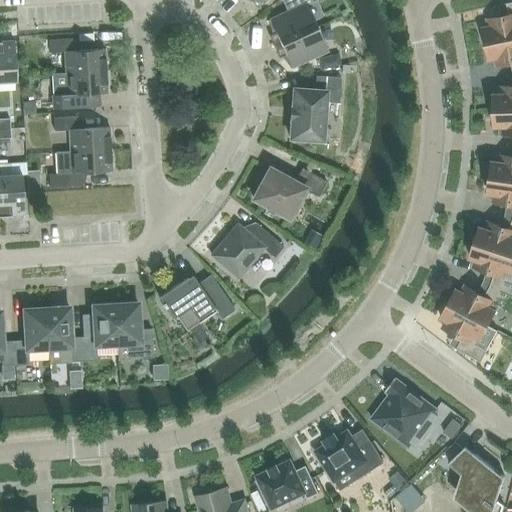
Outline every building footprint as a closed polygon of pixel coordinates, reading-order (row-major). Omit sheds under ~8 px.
[(486,44),(511,38),(511,2),(506,4),(509,15),(487,20),(489,27),(483,29),(486,44)] [(273,47),(316,28),(305,4),(269,20),(274,33),(268,36),(273,47)] [(316,28),(273,47),(278,59),(285,56),(291,69),(327,52),(316,28)] [(511,38),(486,44),(490,60),(495,59),(497,66),(511,63),(511,38)] [(73,39),(48,41),(49,53),(64,53),(65,74),(105,72),(104,49),(74,51),(73,39)] [(13,42),(0,42),(0,82),(16,82),(13,42)] [(66,95),(51,96),(52,109),(100,106),(100,94),(106,94),(105,72),(65,74),(66,95)] [(290,108),(289,120),(290,120),(289,139),(322,141),(324,103),(338,103),(340,78),(315,77),(314,91),(293,89),(291,108),(290,108)] [(494,111),(511,110),(511,86),(499,87),(499,95),(493,95),(494,111)] [(511,110),(494,111),(494,127),(500,127),(501,134),(511,133),(511,110)] [(71,152),(110,150),(109,128),(80,129),(79,117),(54,119),(55,132),(69,131),(71,152)] [(8,119),(0,119),(0,128),(9,128),(8,119)] [(0,139),(9,139),(9,128),(0,128),(0,139)] [(110,150),(71,152),(72,173),(49,175),(50,188),(83,186),(82,174),(111,172),(110,150)] [(511,156),(500,155),(498,162),(492,162),(490,177),(511,180),(511,156)] [(317,198),(326,182),(301,169),(293,183),(269,170),(267,174),(264,172),(257,183),(260,185),(253,199),(288,219),(303,190),(317,198)] [(21,175),(0,176),(0,189),(2,217),(23,216),(21,175)] [(511,180),(490,177),(488,193),(494,194),(493,202),(511,204),(511,180)] [(511,254),(511,219),(509,229),(488,222),(485,229),(480,227),(475,243),(511,254)] [(283,247),(255,224),(247,234),(236,225),(210,256),(238,279),(263,249),(274,258),(283,247)] [(511,295),(511,254),(475,243),(470,258),(475,260),(473,267),(494,274),(490,286),(511,295)] [(162,303),(160,304),(164,309),(165,308),(172,317),(174,315),(186,332),(215,312),(220,320),(234,311),(217,286),(205,295),(193,277),(188,280),(187,278),(158,297),(162,303)] [(508,311),(511,303),(511,295),(490,286),(484,297),(465,286),(461,293),(456,290),(448,304),(487,325),(498,305),(508,311)] [(115,305),(117,359),(152,357),(151,329),(139,330),(137,303),(115,305)] [(477,345),(487,325),(448,304),(441,318),(446,321),(442,328),(462,338),(456,349),(481,362),(487,350),(477,345)] [(116,345),(117,359),(115,305),(92,306),(94,337),(82,338),(83,361),(97,361),(96,346),(116,345)] [(83,361),(82,338),(71,338),(69,307),(46,309),(49,363),(83,361)] [(48,349),(49,363),(46,309),(23,310),(25,341),(13,342),(15,365),(28,365),(27,350),(48,349)] [(15,365),(13,342),(2,342),(0,311),(0,351),(1,352),(2,366),(15,365)] [(436,409),(396,379),(395,378),(385,391),(390,395),(372,419),(409,446),(411,443),(416,446),(431,426),(426,423),(436,409)] [(324,442),(326,444),(314,452),(334,482),(351,471),(357,479),(383,462),(362,430),(352,437),(347,430),(336,438),(335,435),(334,434),(333,435),(325,440),(323,441),(324,442)] [(466,446),(448,463),(476,485),(467,511),(501,511),(504,505),(497,500),(504,477),(466,446)] [(401,477),(411,470),(403,459),(393,466),(401,477)] [(306,466),(295,471),(290,460),(278,466),(277,465),(275,466),(268,469),(268,470),(256,476),(271,509),(304,493),(307,498),(318,493),(306,466)] [(407,478),(395,490),(408,501),(419,489),(407,478)] [(226,488),(196,497),(199,511),(247,511),(244,500),(231,504),(226,488)] [(167,511),(166,501),(132,505),(133,511),(167,511)]
